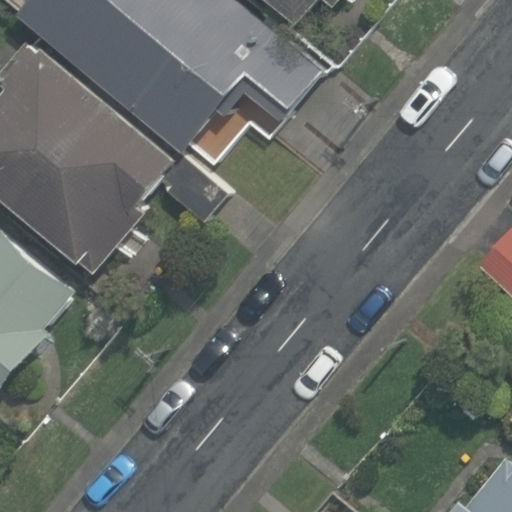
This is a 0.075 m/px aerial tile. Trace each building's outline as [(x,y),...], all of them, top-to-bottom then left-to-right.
[(343,65),(267,0),(98,0),(65,40),(193,153),(247,91),(289,127),(343,65)] [(286,0),(314,24),(329,0),(334,0),(352,10),(359,0),(286,0)] [(187,154),(32,34),(0,75),(0,188),(100,266),(187,154)] [(0,398),(83,286),(0,226),(0,398)] [(511,237),(494,260),(511,274),(511,237)] [(511,511),(511,459),(471,511),(511,511)]
